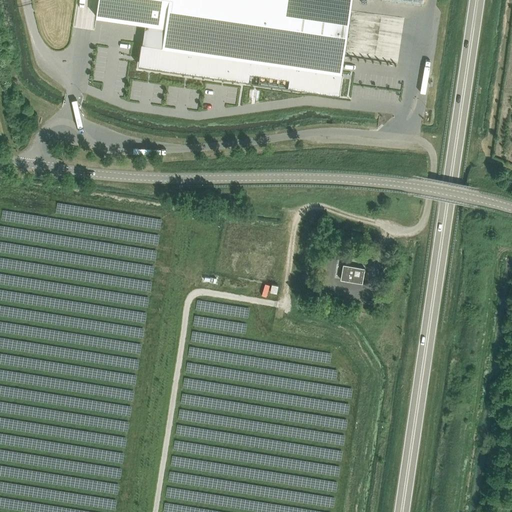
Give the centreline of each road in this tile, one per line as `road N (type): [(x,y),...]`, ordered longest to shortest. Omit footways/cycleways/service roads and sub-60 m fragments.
road 1 (unclassified): [(379,226),(409,231),(426,222),(434,156),(419,140),(331,132),(141,153),(108,151),(61,123),(44,132),(36,167)]
road 2 (primary): [(402,511),(477,0)]
road 3 (unclassified): [(511,209),(389,182),(132,179),(36,167)]
road 4 (unknown): [(72,125),(67,75),(26,0)]
